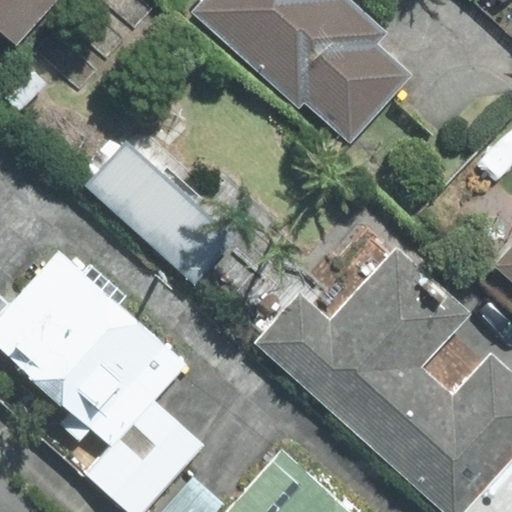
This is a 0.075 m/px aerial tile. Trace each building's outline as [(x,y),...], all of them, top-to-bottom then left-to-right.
[(0,0),(0,5),(26,30),(54,0),(0,0)] [(196,0),(192,5),(349,143),(409,77),(372,44),(391,23),(365,0),(196,0)] [(241,230),(138,128),(90,177),(192,279),(241,230)] [(359,511),(278,437),(224,495),(194,468),(219,440),(166,392),(196,359),(76,249),(23,307),(0,285),(0,341),(58,395),(33,421),(132,511),(359,511)] [(262,335),(463,511),(511,511),(511,365),(386,254),(340,306),(311,281),(262,335)] [(511,255),(498,271),(511,283),(511,255)]
